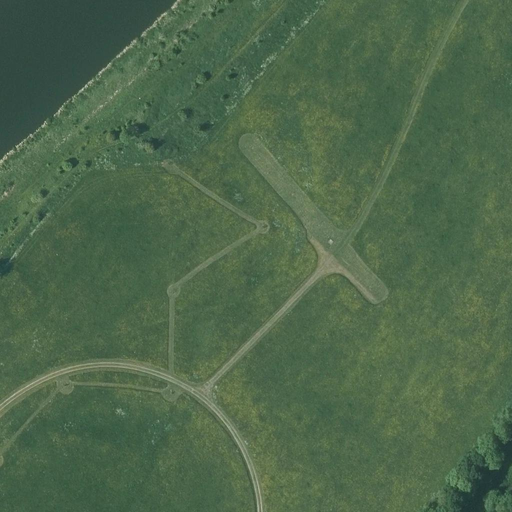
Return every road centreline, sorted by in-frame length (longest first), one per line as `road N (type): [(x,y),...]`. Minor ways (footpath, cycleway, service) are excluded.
road 1 (track): [(0,409),(47,377),(100,365),(156,373),(199,394)]
road 2 (track): [(199,394),(330,262)]
road 3 (track): [(199,394),(233,431),(258,511)]
